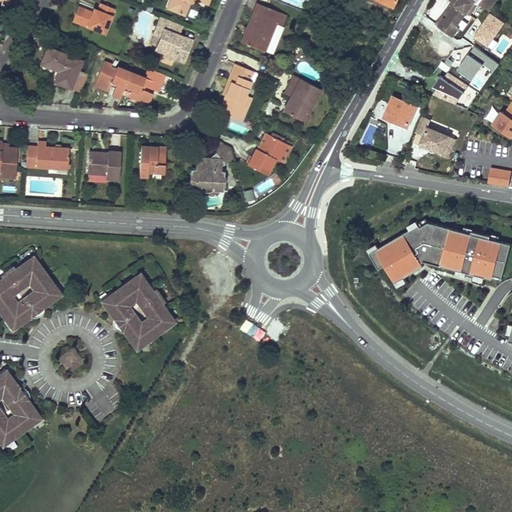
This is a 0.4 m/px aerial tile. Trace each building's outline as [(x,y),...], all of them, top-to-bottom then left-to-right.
[(169,0),(167,8),(184,15),(190,1),(190,0),(197,0),(208,4),(209,0),(169,0)] [(445,17),(439,26),(453,36),(459,27),(457,26),(467,13),(469,14),(478,3),(480,0),(453,0),(452,2),(456,5),(446,18),(445,17)] [(480,0),(478,3),(489,12),(497,0),(480,0)] [(78,6),(72,20),(105,33),(115,8),(100,2),(98,9),(94,8),(92,12),(78,6)] [(267,7),(257,2),(254,9),(264,14),(267,7)] [(456,5),(452,2),(436,24),(439,26),(445,17),(446,18),(456,5)] [(254,9),(241,41),(265,51),(276,23),(282,26),(286,15),(267,7),(264,14),(254,9)] [(469,14),(467,13),(457,26),(459,27),(463,30),(474,17),(469,14)] [(183,25),(160,16),(156,26),(163,29),(160,36),(156,46),(165,50),(163,53),(162,56),(174,61),(175,59),(184,63),(193,40),(183,36),(182,38),(178,37),(179,35),(183,25)] [(153,33),(160,36),(163,29),(156,26),(153,33)] [(82,60),(47,46),(44,54),(58,60),(55,69),(58,70),(54,81),(71,88),(82,60)] [(44,54),(41,63),(55,69),(58,60),(44,54)] [(111,64),(103,61),(95,82),(109,87),(110,85),(111,82),(116,84),(115,87),(112,95),(120,98),(124,89),(130,92),(129,96),(139,100),(146,100),(149,92),(143,89),(141,88),(142,85),(145,86),(151,89),(155,79),(150,77),(153,70),(148,68),(145,77),(130,72),(117,66),(116,68),(111,66),(111,64)] [(451,67),(442,61),(429,79),(438,85),(451,67)] [(74,89),(81,91),(88,73),(81,70),(74,89)] [(165,74),(153,70),(150,77),(155,79),(151,89),(158,92),(165,74)] [(251,81),(231,73),(228,80),(231,81),(225,97),(218,112),(238,120),(245,103),(243,102),(251,81)] [(321,89),(294,75),(289,83),(295,87),(290,96),(283,110),(300,119),(304,110),(308,112),(321,89)] [(231,81),(228,80),(222,96),(225,97),(231,81)] [(107,91),(109,87),(95,82),(94,85),(107,91)] [(289,83),(284,92),(290,96),(295,87),(289,83)] [(393,96),(385,116),(394,120),(395,117),(408,124),(416,106),(393,96)] [(511,97),(492,126),(511,140),(511,139),(511,97)] [(308,112),(304,110),(300,119),(306,122),(311,113),(308,112)] [(457,138),(427,126),(430,119),(422,116),(415,133),(423,136),(419,145),(449,157),(457,138)] [(394,120),(392,123),(406,129),(408,124),(395,117),(394,120)] [(256,148),(247,164),(267,175),(276,159),(279,161),(288,144),(268,134),(262,146),(259,150),(257,148),(256,148)] [(2,141),(0,140),(0,175),(9,177),(10,169),(16,169),(16,167),(17,148),(8,147),(1,146),(2,143),(2,141)] [(46,141),(38,141),(36,167),(68,169),(69,148),(46,146),(46,141)] [(217,143),(216,153),(225,163),(233,162),(230,148),(217,143)] [(149,146),(141,145),(139,175),(148,176),(148,171),(165,172),(166,151),(149,150),(149,146)] [(102,152),(89,151),(87,173),(106,174),(106,179),(119,179),(121,151),(108,150),(108,152),(108,155),(101,154),(102,152)] [(225,163),(216,153),(210,157),(209,169),(194,169),(191,168),(190,188),(201,189),(204,186),(210,186),(213,190),(223,191),(224,171),(221,170),(221,166),(225,163)] [(195,156),(194,169),(209,169),(210,157),(195,156)] [(488,184),(511,188),(511,171),(490,167),(488,184)] [(252,188),(244,191),(247,199),(255,197),(252,188)] [(427,263),(502,280),(511,243),(511,242),(428,223),(372,253),(393,284),(427,263)] [(33,255),(25,261),(27,264),(35,258),(33,255)] [(0,311),(6,320),(7,319),(14,328),(28,318),(27,316),(32,312),(33,308),(26,300),(22,303),(20,300),(17,303),(13,297),(10,299),(8,296),(11,294),(29,282),(32,280),(34,282),(31,284),(35,290),(30,293),(29,298),(35,306),(40,307),(47,302),(48,303),(60,295),(53,285),(54,285),(35,258),(27,264),(25,261),(0,279),(0,311)] [(140,272),(137,275),(143,283),(146,281),(140,272)] [(111,295),(102,301),(111,313),(112,312),(117,319),(122,320),(130,314),(127,310),(130,308),(127,305),(133,300),(131,298),(134,296),(136,299),(149,317),(151,320),(148,321),(146,319),(141,323),(137,318),(133,317),(124,323),(123,327),(127,333),(125,334),(135,348),(145,341),(145,342),(172,323),(166,315),(169,313),(146,281),(143,283),(137,275),(110,294),(111,295)] [(27,316),(28,318),(48,303),(47,302),(40,307),(35,306),(29,298),(30,293),(20,300),(22,303),(26,300),(33,308),(32,312),(27,316)] [(112,312),(111,313),(125,334),(127,333),(123,327),(124,323),(133,317),(137,318),(130,308),(127,310),(130,314),(122,320),(117,319),(112,312)] [(175,321),(169,313),(166,315),(172,323),(175,321)] [(73,347),(70,350),(75,357),(78,354),(73,347)] [(70,350),(62,355),(67,362),(64,364),(65,365),(66,367),(69,368),(71,368),(73,368),(76,367),(78,365),(79,363),(80,361),(80,359),(79,356),(78,354),(75,357),(70,350)] [(62,355),(59,357),(64,364),(67,362),(62,355)] [(0,435),(5,443),(32,424),(31,423),(40,416),(30,402),(28,403),(25,398),(21,398),(12,404),(15,408),(13,410),(15,413),(9,417),(11,420),(9,422),(7,419),(0,409),(0,396),(2,395),(6,400),(10,401),(18,395),(19,390),(15,385),(17,384),(7,370),(0,375),(0,435)] [(30,402),(17,384),(15,385),(19,390),(18,395),(10,401),(6,400),(13,410),(15,408),(12,404),(21,398),(25,398),(28,403),(30,402)]
